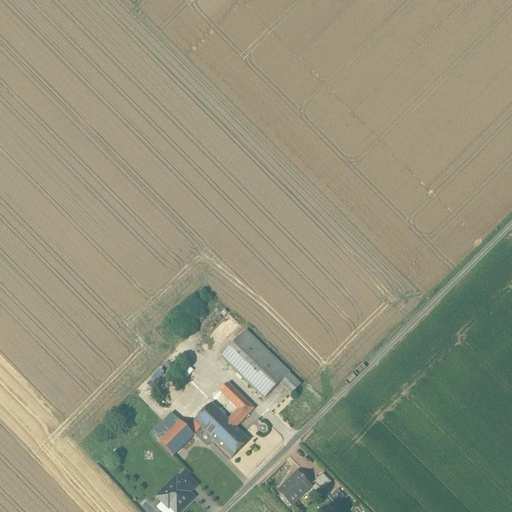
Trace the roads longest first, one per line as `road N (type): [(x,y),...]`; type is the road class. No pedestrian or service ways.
road 1 (track): [(219,511),(511,224)]
road 2 (track): [(291,440),(232,379),(185,347),(204,329)]
